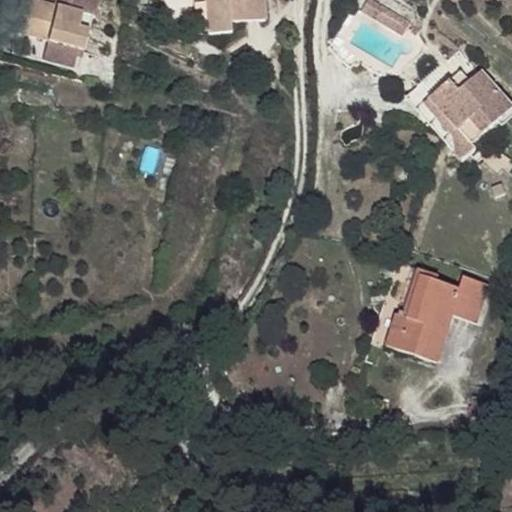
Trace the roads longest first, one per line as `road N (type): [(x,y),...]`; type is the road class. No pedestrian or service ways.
road 1 (residential): [(138,392),(178,368),(257,291),(283,229),(301,175),(298,0)]
road 2 (residential): [(0,491),(80,413),(138,392)]
road 3 (residential): [(138,392),(192,456),(201,511)]
